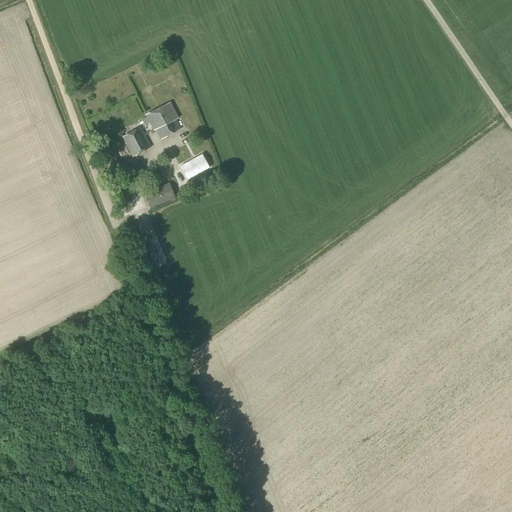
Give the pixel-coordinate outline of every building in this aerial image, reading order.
[(146,116),(147,117),(141,120),(145,126),(150,123),(154,130),(157,129),(162,139),(180,130),(167,105),(146,116)] [(133,157),(151,148),(140,128),(123,138),(133,157)] [(113,179),(123,175),(112,149),(102,154),(113,179)] [(211,159),(183,171),(188,182),(216,170),(211,159)] [(159,182),(167,178),(162,167),(153,171),(159,182)] [(151,208),(176,198),(169,183),(144,192),(151,208)]
